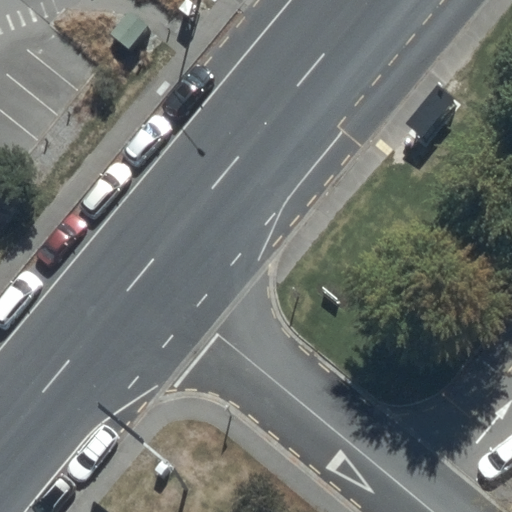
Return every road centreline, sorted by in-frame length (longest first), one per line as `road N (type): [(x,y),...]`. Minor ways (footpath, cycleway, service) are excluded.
road 1 (unclassified): [(141,276),(431,511)]
road 2 (tertiary): [(141,276),(379,0)]
road 3 (tertiary): [(0,450),(141,276)]
